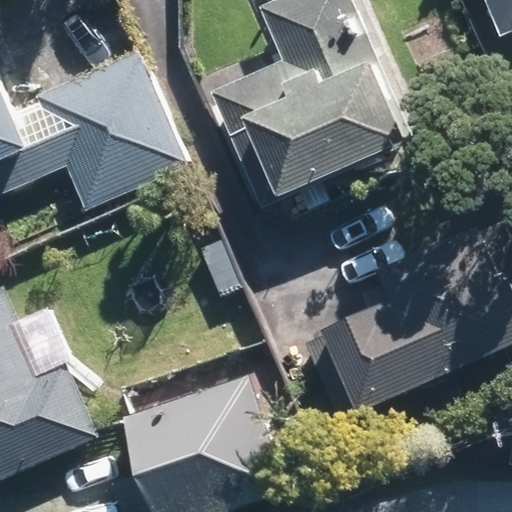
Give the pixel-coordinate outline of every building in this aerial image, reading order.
[(309,59),(232,91),(278,201),(435,136),(399,49),(389,53),(366,0),(324,0),(290,14),(309,59)] [(0,43),(0,164),(44,145),(0,43)] [(152,59),(56,101),(102,205),(198,163),(152,59)] [(433,299),(324,344),(353,413),(511,347),(511,235),(510,231),(420,269),(433,299)] [(231,239),(210,248),(238,313),(260,304),(231,239)] [(18,305),(0,313),(0,477),(108,427),(82,371),(55,384),(18,305)] [(268,380),(141,423),(170,511),(204,511),(302,480),(268,380)]
